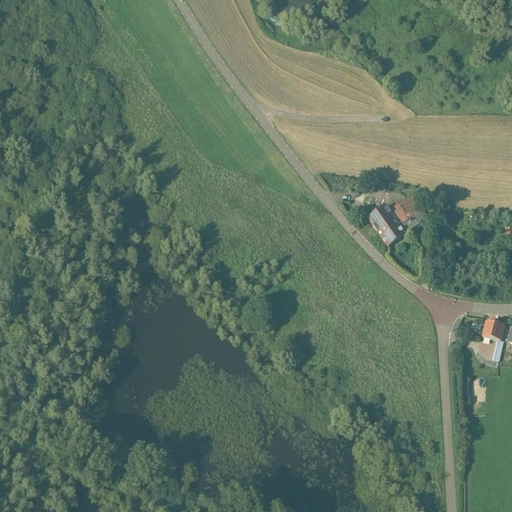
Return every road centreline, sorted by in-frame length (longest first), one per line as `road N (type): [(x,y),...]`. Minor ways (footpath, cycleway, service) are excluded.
road 1 (unclassified): [(443,302),(399,279),(312,184),(182,0)]
road 2 (unclassified): [(450,511),(443,302)]
